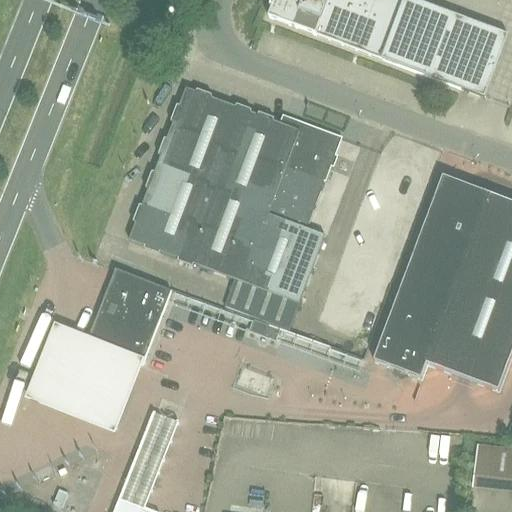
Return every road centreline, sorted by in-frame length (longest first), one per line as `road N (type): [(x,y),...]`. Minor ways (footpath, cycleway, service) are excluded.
road 1 (unclassified): [(511,163),(240,61),(211,30),(215,0)]
road 2 (primary): [(0,241),(96,0)]
road 3 (unknown): [(222,511),(238,454),(386,445)]
